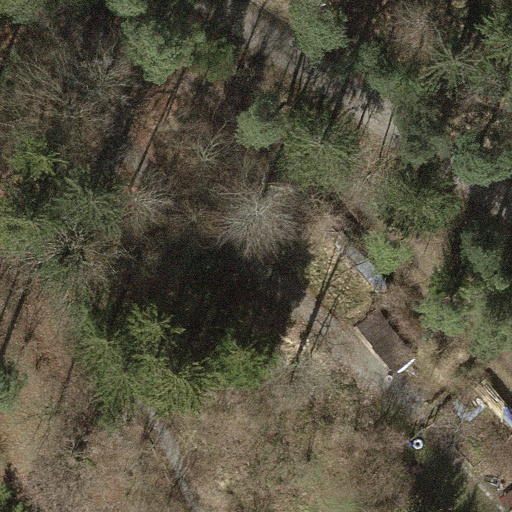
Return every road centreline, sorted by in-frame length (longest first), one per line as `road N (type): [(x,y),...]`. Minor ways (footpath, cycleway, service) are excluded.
road 1 (track): [(511,405),(63,0)]
road 2 (track): [(511,207),(193,0)]
